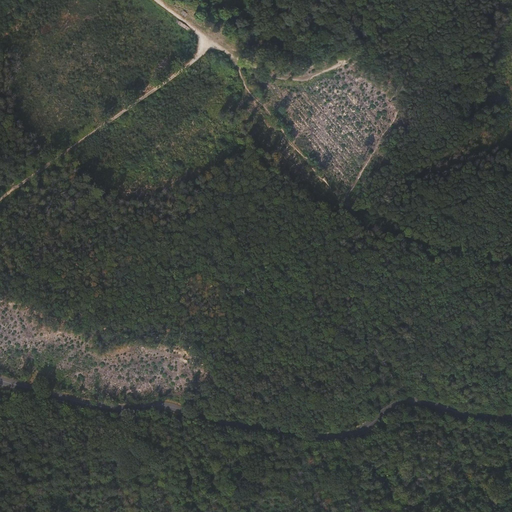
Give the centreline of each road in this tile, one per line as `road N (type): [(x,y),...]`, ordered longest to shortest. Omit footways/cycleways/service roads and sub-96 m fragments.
road 1 (tertiary): [(511,415),(412,401),(353,435),(304,436),(161,404),(109,408),(0,379)]
road 2 (track): [(157,0),(234,61),(342,202)]
road 3 (track): [(212,42),(0,196)]
road 4 (track): [(407,0),(380,36),(315,71),(264,73),(228,55)]
road 5 (track): [(478,261),(378,228),(342,202)]
